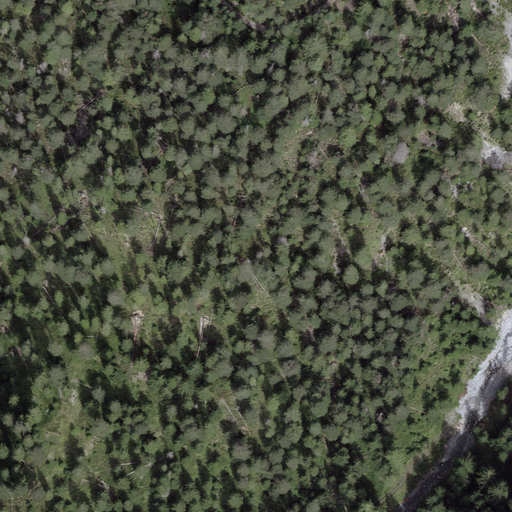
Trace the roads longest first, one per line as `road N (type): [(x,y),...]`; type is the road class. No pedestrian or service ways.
road 1 (track): [(372,511),(444,430),(499,401),(511,380)]
road 2 (track): [(326,0),(294,26),(270,29),(222,0)]
